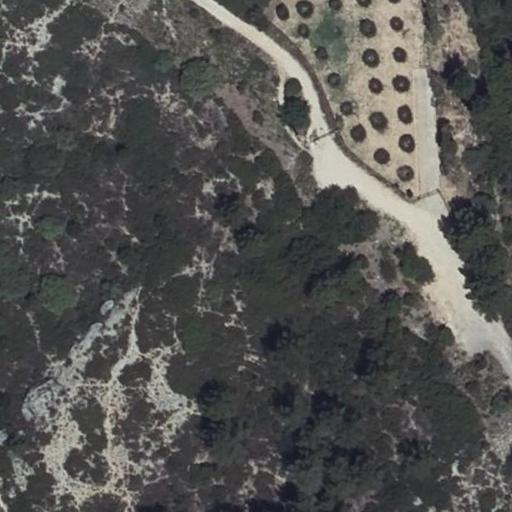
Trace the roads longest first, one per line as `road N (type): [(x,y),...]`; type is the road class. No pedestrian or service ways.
road 1 (residential): [(477,326),(405,209),(324,164),(316,137)]
road 2 (track): [(316,137),(287,64),(197,0)]
